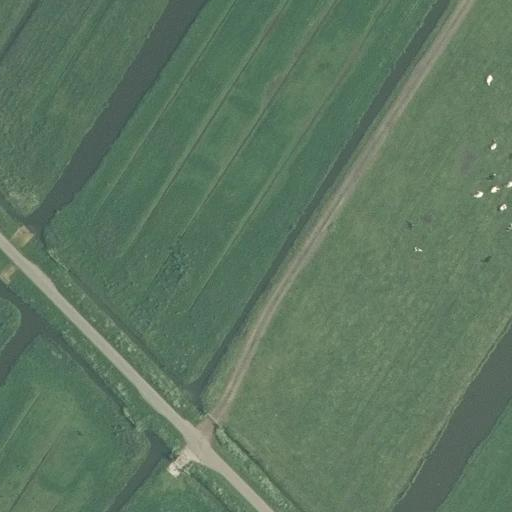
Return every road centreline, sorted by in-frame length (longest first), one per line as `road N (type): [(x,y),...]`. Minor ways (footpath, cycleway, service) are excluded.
road 1 (track): [(153,511),(172,472),(232,408),(249,358),(482,0)]
road 2 (unclassified): [(0,241),(264,511)]
